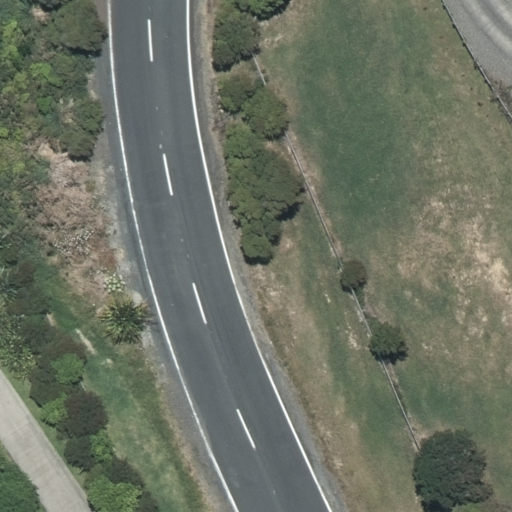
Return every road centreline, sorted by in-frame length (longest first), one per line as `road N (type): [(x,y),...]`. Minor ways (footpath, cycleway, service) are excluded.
road 1 (residential): [(116,0),(114,160),(269,511)]
road 2 (unknown): [(60,511),(0,405)]
